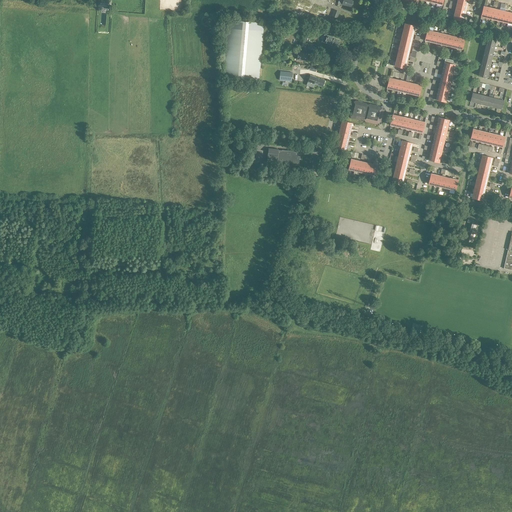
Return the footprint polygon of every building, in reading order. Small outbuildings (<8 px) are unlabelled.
[(337,18),(340,11),(334,9),(331,16),(337,18)] [(223,78),(259,81),(264,24),(228,21),(223,78)] [(338,40),(328,37),(326,43),(328,44),(331,45),(332,45),(336,46),(338,40)] [(303,60),(307,61),(307,54),(305,54),(305,53),(298,52),(298,57),(299,57),(299,59),(303,59),(303,60)] [(443,67),(454,69),(455,65),(452,64),(453,60),(445,58),(443,67)] [(443,67),(442,73),(453,75),(454,69),(443,67)] [(293,73),(280,72),(279,79),(292,81),(293,73)] [(314,84),(322,86),(324,81),(316,78),(310,76),(307,85),(313,87),(314,84)] [(448,96),(437,94),(435,99),(446,102),(448,96)] [(364,120),(365,122),(376,124),(381,122),(383,111),(381,106),(370,104),(368,105),(367,103),(356,100),(351,103),(348,114),(351,118),(362,121),(364,120)] [(294,151),(282,150),(278,150),(268,148),(266,166),(277,167),(277,166),(286,166),(285,168),(292,168),(292,167),(298,168),(300,156),(297,156),(297,154),(296,153),(294,152),(294,151)] [(475,225),(476,219),(468,216),(466,223),(469,223),(467,230),(471,231),(473,224),(475,225)] [(472,242),(474,234),(467,232),(465,240),(472,242)] [(511,237),(510,237),(502,273),(511,275),(511,237)] [(382,241),(380,240),(380,239),(376,238),(375,242),(372,241),(371,250),(380,251),(382,241)]
